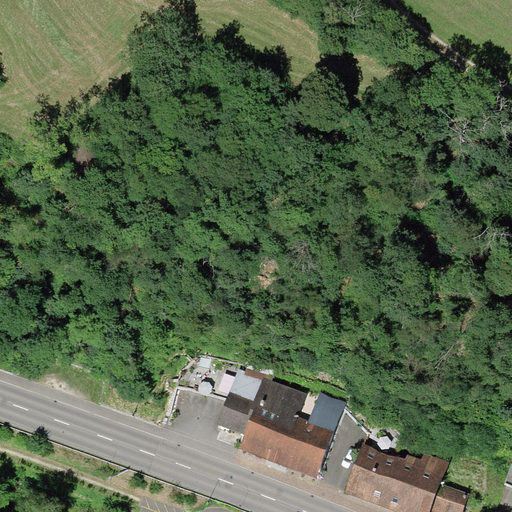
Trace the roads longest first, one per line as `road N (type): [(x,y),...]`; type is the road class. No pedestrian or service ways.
road 1 (track): [(457,63),(413,78),(306,78),(214,51),(117,0)]
road 2 (primary): [(0,400),(301,511)]
road 3 (track): [(379,0),(418,36),(511,97)]
